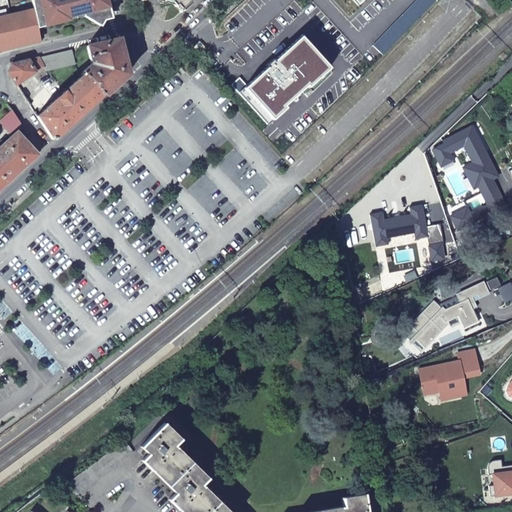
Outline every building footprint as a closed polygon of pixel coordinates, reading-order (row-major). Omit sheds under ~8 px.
[(109,10),(106,0),(30,0),(33,10),(37,28),(66,20),(66,19),(73,17),(73,18),(83,16),(100,26),(109,10)] [(416,0),(372,45),(382,55),(435,0),(416,0)] [(33,10),(0,17),(0,50),(39,41),(37,28),(33,10)] [(239,77),(231,84),(263,120),(268,115),(271,119),(285,107),(283,105),(305,85),(307,87),(330,66),(302,34),(272,61),(270,59),(264,65),(266,67),(246,85),(239,77)] [(83,73),(103,94),(122,77),(124,69),(117,38),(86,45),(91,64),(82,72),(83,73)] [(47,71),(75,63),(71,49),(38,57),(44,67),(47,71)] [(16,84),(44,67),(38,57),(11,64),(9,74),(16,84)] [(54,139),(103,94),(83,73),(36,116),(51,140),(54,139)] [(12,110),(0,120),(0,121),(13,136),(0,148),(0,189),(38,154),(17,132),(23,127),(12,110)] [(271,119),(268,115),(263,120),(266,124),(271,119)] [(453,213),(460,227),(508,203),(494,176),(493,173),(498,170),(474,123),(445,138),(446,141),(434,147),(437,152),(449,146),(451,150),(466,143),(475,160),(478,167),(469,172),(476,186),(480,184),(490,202),(473,211),(469,205),(453,213)] [(449,146),(437,152),(443,164),(455,158),(451,150),(449,146)] [(469,172),(478,167),(475,160),(465,165),(469,172)] [(385,208),(372,211),(378,243),(391,240),(390,234),(417,230),(418,236),(430,234),(434,258),(446,255),(444,241),(446,240),(443,220),(428,223),(424,201),(412,204),(413,211),(386,216),(385,208)] [(485,278),(476,283),(479,292),(480,295),(491,291),(485,278)] [(418,337),(428,346),(450,322),(447,319),(460,313),(465,325),(480,319),(474,307),(479,305),(474,294),(479,292),(476,283),(458,291),(462,300),(447,306),(444,304),(443,305),(438,300),(435,298),(412,322),(414,324),(406,333),(412,338),(411,339),(414,342),(418,337)] [(444,304),(447,306),(462,300),(458,291),(438,300),(443,305),(444,304)] [(465,375),(481,372),(476,347),(459,350),(461,358),(461,360),(454,362),(453,360),(420,367),(425,392),(432,390),(432,389),(440,387),(441,388),(451,386),(453,395),(468,392),(465,375)] [(511,371),(503,383),(501,387),(501,392),(503,396),(507,398),(511,399),(511,398),(511,371)] [(453,395),(451,386),(441,388),(442,397),(453,395)] [(181,437),(164,421),(141,445),(148,452),(142,458),(177,491),(170,498),(184,511),(231,511),(201,483),(209,475),(175,444),(181,437)] [(120,438),(67,483),(77,494),(130,449),(120,438)] [(511,461),(501,463),(501,457),(494,458),(491,458),(489,460),(488,462),(488,466),(488,472),(492,471),(493,482),(489,483),(490,493),(511,490),(511,461)] [(297,511),(369,511),(365,491),(342,495),(344,503),(297,511)]
